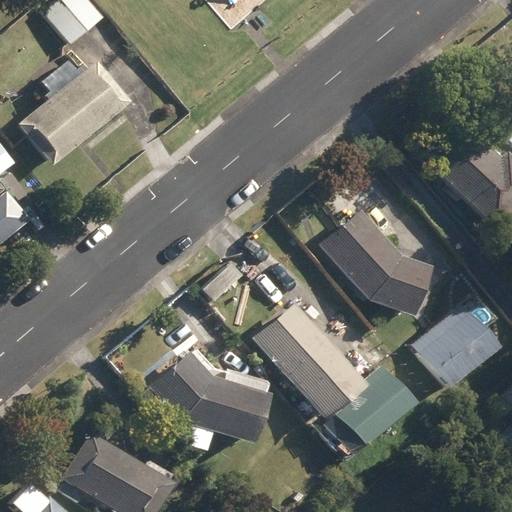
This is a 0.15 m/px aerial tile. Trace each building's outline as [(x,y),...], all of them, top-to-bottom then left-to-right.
[(51,0),(34,15),(62,48),(94,21),(75,0),(51,0)] [(7,127),(41,168),(115,105),(80,65),(72,71),(68,67),(62,72),(55,64),(30,86),(40,98),(7,127)] [(482,229),(496,244),(511,228),(511,179),(490,155),(484,161),(454,129),(413,166),(477,234),(482,229)] [(354,304),(394,319),(413,271),(384,260),(348,216),(308,248),(354,304)] [(402,349),(435,390),(482,352),(468,336),(486,321),(467,297),(402,349)] [(313,428),(334,455),(397,408),(369,372),(347,389),(284,307),(242,340),(306,424),(321,413),(325,419),(313,428)] [(166,426),(232,448),(249,399),(246,398),(250,387),(211,373),(207,384),(196,381),(177,357),(137,389),(166,426)] [(511,420),(492,444),(511,460),(511,420)] [(49,479),(96,511),(140,511),(155,491),(78,437),(49,479)] [(23,511),(46,511),(34,501),(23,511)]
